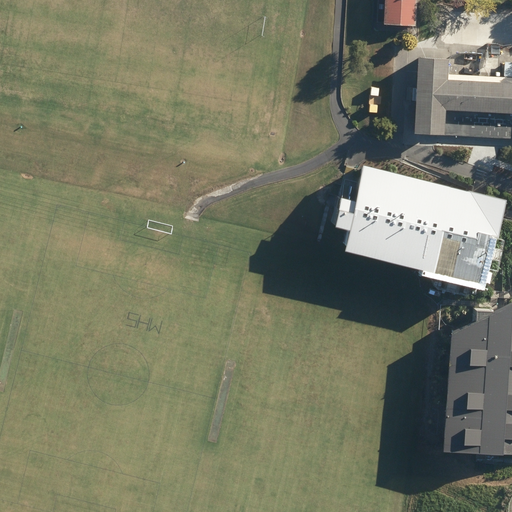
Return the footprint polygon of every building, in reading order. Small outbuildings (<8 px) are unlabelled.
[(385,0),(384,26),(416,28),(416,0),(385,0)] [(450,42),(511,45),(511,20),(452,17),(450,42)] [(364,117),(389,119),(394,42),(369,40),(364,117)] [(511,85),(447,82),(448,61),(417,60),(414,136),(444,138),(444,136),(511,139),(511,85)] [(343,254),(480,287),(491,239),(497,241),(506,203),(362,168),(358,185),(346,181),(334,230),(348,234),(343,254)] [(443,454),(503,458),(503,455),(511,455),(511,295),(494,294),(493,314),(476,313),(476,320),(469,324),(470,327),(468,328),(466,325),(461,328),(462,331),(460,332),(458,330),(451,334),(443,454)]
